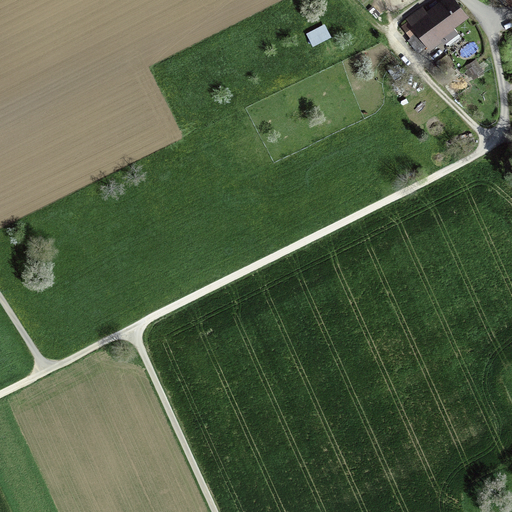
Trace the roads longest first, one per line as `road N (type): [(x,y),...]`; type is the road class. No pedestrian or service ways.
road 1 (track): [(0,395),(483,153)]
road 2 (track): [(131,330),(214,511)]
road 3 (track): [(490,13),(510,124),(483,153)]
